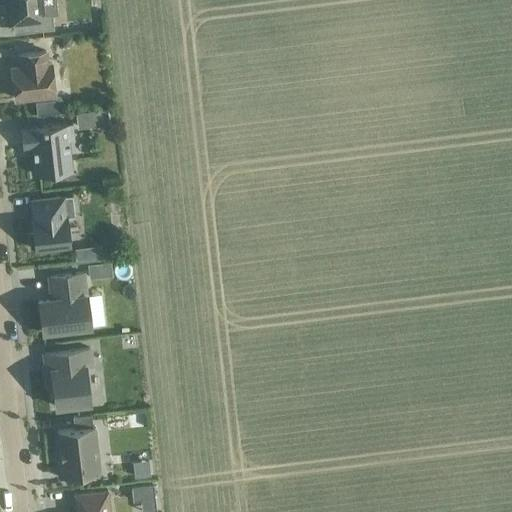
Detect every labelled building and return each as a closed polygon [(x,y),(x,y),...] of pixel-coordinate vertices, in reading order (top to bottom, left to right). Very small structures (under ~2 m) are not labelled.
[(9,0),(12,19),(14,19),(15,26),(15,31),(17,31),(21,30),(21,31),(53,27),(52,14),(42,15),(40,0),(9,0)] [(73,33),(61,35),(62,46),(70,45),(74,39),(73,33)] [(55,94),(51,63),(47,63),(46,50),(20,53),(21,66),(11,67),(15,98),(55,94)] [(62,98),(36,100),(37,114),(64,111),(62,98)] [(74,113),(76,129),(108,125),(106,110),(74,113)] [(20,128),(22,147),(32,146),(35,174),(71,170),(68,138),(74,137),(72,122),(20,128)] [(75,216),(72,195),(31,200),(33,219),(32,219),(33,232),(29,232),(31,247),(35,247),(35,249),(70,245),(67,217),(75,216)] [(93,253),(119,253),(118,237),(92,238),(93,253)] [(74,250),(75,262),(90,260),(89,248),(74,250)] [(99,262),(87,264),(89,278),(100,277),(99,262)] [(50,275),(52,291),(56,290),(57,298),(38,300),(42,331),(91,325),(88,294),(86,294),(83,271),(50,275)] [(91,365),(89,347),(44,352),(46,369),(50,368),(55,406),(91,402),(86,365),(91,365)] [(75,428),(58,430),(61,460),(57,460),(59,477),(99,472),(93,426),(92,414),(73,416),(75,428)] [(0,469),(9,468),(7,457),(0,458),(0,469)] [(148,458),(132,460),(134,476),(150,474),(148,458)] [(153,484),(132,486),(133,500),(155,498),(153,484)] [(75,511),(108,511),(111,511),(108,490),(74,494),(75,511)]
